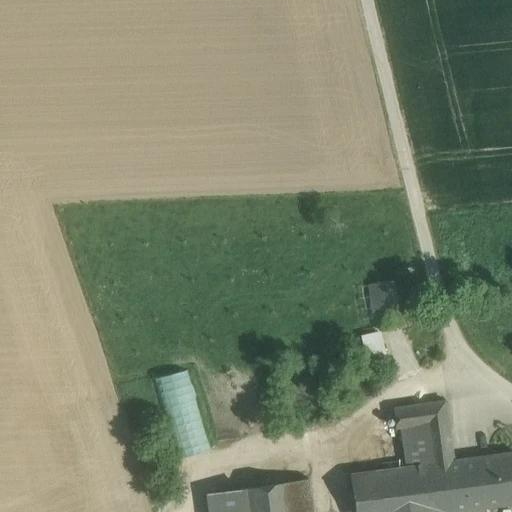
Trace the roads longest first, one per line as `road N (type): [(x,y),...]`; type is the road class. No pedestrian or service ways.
road 1 (track): [(444,331),(366,0)]
road 2 (track): [(468,357),(388,394),(338,431),(332,463),(340,511)]
road 3 (track): [(332,444),(233,461),(197,492),(193,511)]
